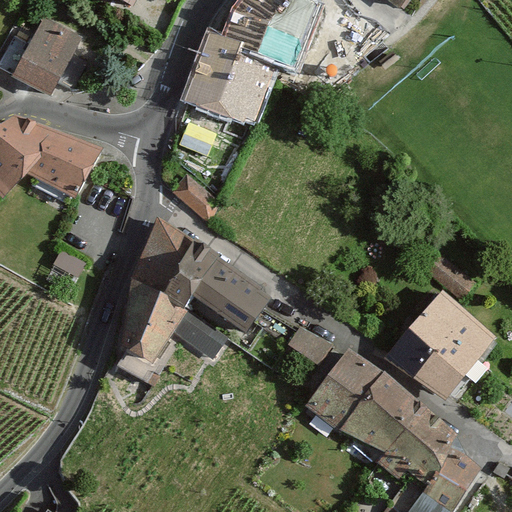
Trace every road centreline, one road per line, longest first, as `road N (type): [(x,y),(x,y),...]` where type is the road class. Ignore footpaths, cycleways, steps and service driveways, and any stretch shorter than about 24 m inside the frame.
road 1 (residential): [(149,201),(511,458)]
road 2 (tertiary): [(0,492),(65,423),(105,345),(149,201)]
road 3 (unclassified): [(150,123),(107,131),(24,105),(0,112)]
road 4 (tertiary): [(215,0),(196,27),(174,100),(150,123)]
